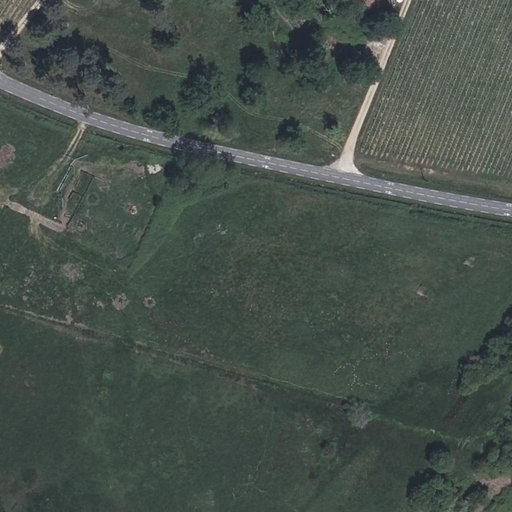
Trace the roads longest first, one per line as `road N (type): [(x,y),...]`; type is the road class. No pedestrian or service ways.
road 1 (tertiary): [(0,78),(80,113),(193,147),(511,207)]
road 2 (unknown): [(341,175),(407,0)]
